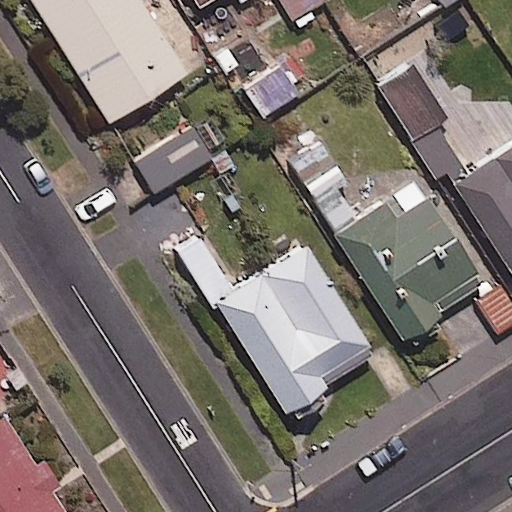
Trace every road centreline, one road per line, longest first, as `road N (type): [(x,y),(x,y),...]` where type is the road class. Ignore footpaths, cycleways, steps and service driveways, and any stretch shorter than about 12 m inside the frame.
road 1 (residential): [(215,511),(0,171)]
road 2 (tertiary): [(382,511),(511,429)]
